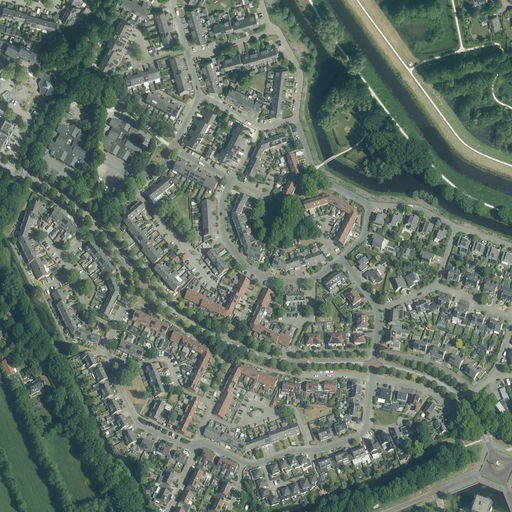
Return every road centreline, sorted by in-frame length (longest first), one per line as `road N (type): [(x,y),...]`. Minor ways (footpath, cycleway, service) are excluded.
road 1 (unclassified): [(122,511),(44,358),(0,316)]
road 2 (tertiary): [(285,363),(208,335),(144,286)]
